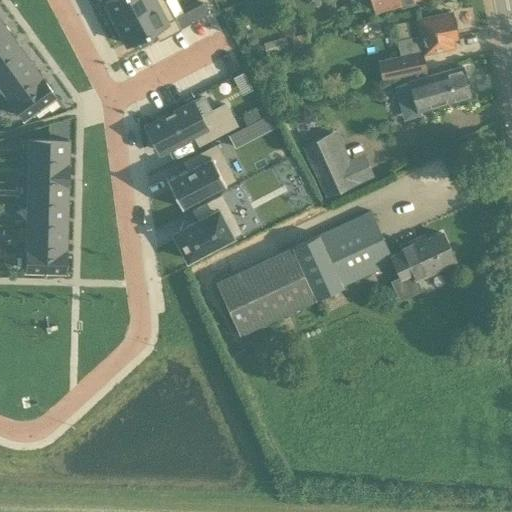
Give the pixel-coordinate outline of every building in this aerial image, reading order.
[(105,0),(104,1),(115,22),(157,0),(105,0)] [(165,0),(157,0),(115,22),(126,43),(152,29),(158,40),(180,29),(165,0)] [(414,4),(412,0),(310,0),(311,1),(312,0),(368,0),(373,14),(400,6),(400,8),(414,4)] [(202,3),(181,14),(187,24),(208,13),(202,3)] [(400,55),(378,60),(382,79),(425,70),(422,54),(454,47),(453,39),(457,38),(451,11),(416,19),(419,36),(398,40),(400,55)] [(0,25),(0,52),(15,42),(3,24),(0,25)] [(291,38),(294,48),(304,45),(301,35),(291,38)] [(15,42),(0,52),(0,79),(28,59),(15,42)] [(0,86),(10,99),(41,76),(28,59),(0,79),(0,86)] [(461,66),(407,81),(415,112),(470,96),(461,66)] [(54,95),(41,76),(10,99),(23,117),(54,95)] [(190,102),(145,126),(158,151),(191,134),(197,144),(234,124),(223,103),(197,116),(190,102)] [(227,134),(234,147),(251,138),(244,125),(227,134)] [(327,134),(302,145),(326,197),(352,186),(327,134)] [(28,138),(28,161),(66,162),(67,139),(28,138)] [(194,162),(171,174),(185,201),(236,174),(219,140),(190,155),(194,162)] [(66,183),(66,162),(28,161),(27,182),(66,183)] [(65,205),(66,183),(27,182),(27,204),(65,205)] [(197,219),(173,232),(187,259),(240,231),(220,194),(192,209),(197,219)] [(65,226),(65,205),(27,204),(26,225),(65,226)] [(369,211),(291,247),(315,298),(392,262),(399,277),(390,281),(399,300),(421,290),(417,280),(454,263),(440,231),(425,238),(422,233),(397,245),(400,250),(390,255),(369,211)] [(65,226),(26,225),(26,247),(64,248),(65,226)] [(64,271),(64,248),(26,247),(25,270),(64,271)]
